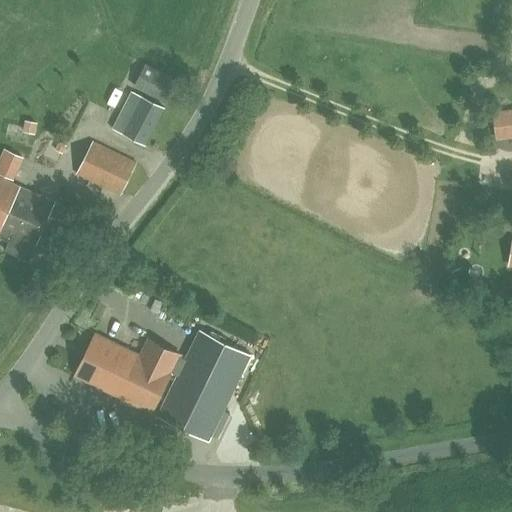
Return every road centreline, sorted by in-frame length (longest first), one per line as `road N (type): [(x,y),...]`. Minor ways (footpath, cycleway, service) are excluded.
road 1 (unclassified): [(511,438),(303,473),(201,476),(121,462),(0,413)]
road 2 (unclassified): [(0,402),(82,281),(177,178),(216,112),(259,0)]
